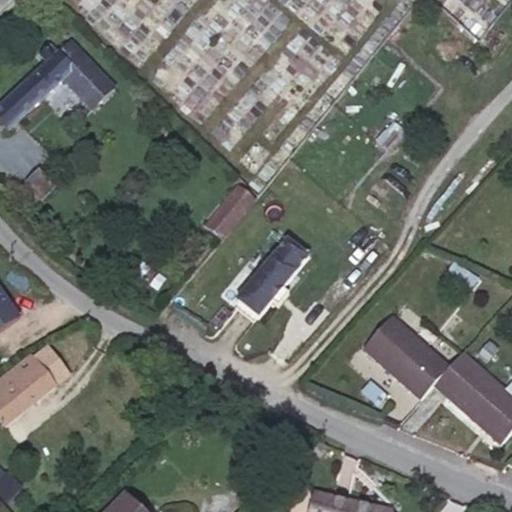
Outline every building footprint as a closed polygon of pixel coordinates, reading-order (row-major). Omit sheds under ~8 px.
[(113,91),(69,45),(56,56),(49,48),(39,57),(46,67),(0,110),(0,126),(7,134),(62,82),(83,104),(87,99),(96,108),(113,91)] [(41,202),(53,189),(37,174),(25,186),(41,202)] [(204,230),(220,243),(254,202),(238,190),(204,230)] [(286,242),(235,303),(257,322),(271,304),(282,292),(308,259),(286,242)] [(288,296),(282,292),(271,304),(277,309),(288,296)] [(0,331),(16,320),(0,296),(0,331)] [(363,352),(420,403),(433,388),(448,372),(390,321),(363,352)] [(511,401),(503,394),(462,356),(448,372),(433,388),(500,448),(511,434),(511,401)] [(54,388),(33,361),(8,378),(0,383),(0,420),(5,427),(54,388)] [(511,384),(503,394),(511,401),(511,384)] [(5,475),(0,480),(0,497),(5,502),(19,488),(5,475)] [(325,511),(328,501),(312,498),(308,511),(325,511)] [(373,511),(328,501),(325,511),(373,511)] [(134,511),(124,502),(113,511),(134,511)]
